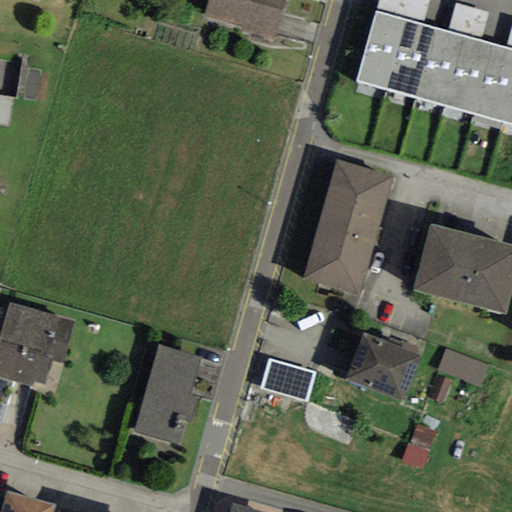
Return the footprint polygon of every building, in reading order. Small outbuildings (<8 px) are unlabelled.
[(208,0),(204,16),(242,26),(241,31),(274,40),(285,0),(208,0)] [(430,0),(379,0),(375,12),(407,21),(423,25),(430,0)] [(488,13),(456,4),(447,32),(464,37),(481,42),(488,13)] [(384,90),(407,21),(375,12),(356,82),(384,90)] [(407,21),(384,90),(413,98),(436,29),(423,25),(407,21)] [(436,29),(413,98),(443,106),(464,37),(447,32),(436,29)] [(464,37),(443,106),(471,114),(492,45),(481,42),(464,37)] [(492,45),(471,114),(501,122),(511,85),(511,50),(506,49),(492,45)] [(511,85),(501,122),(511,125),(511,85)] [(337,161),(302,280),(357,296),(392,177),(337,161)] [(511,289),(511,244),(432,225),(413,289),(506,312),(511,289)] [(10,303),(0,337),(0,377),(32,387),(34,382),(46,385),(52,361),(63,363),(75,321),(10,303)] [(404,401),(421,356),(416,355),(419,348),(391,337),(388,344),(361,334),(345,380),(404,401)] [(201,358),(159,345),(134,432),(175,445),(201,358)] [(480,388),(489,366),(447,349),(438,371),(480,388)] [(269,360),(261,388),(308,401),(316,373),(269,360)] [(441,402),(451,381),(439,376),(429,397),(441,402)] [(430,448),(436,432),(417,425),(411,440),(430,448)] [(421,469),(428,452),(408,444),(401,461),(421,469)] [(7,492),(0,511),(52,511),(54,505),(7,492)]
